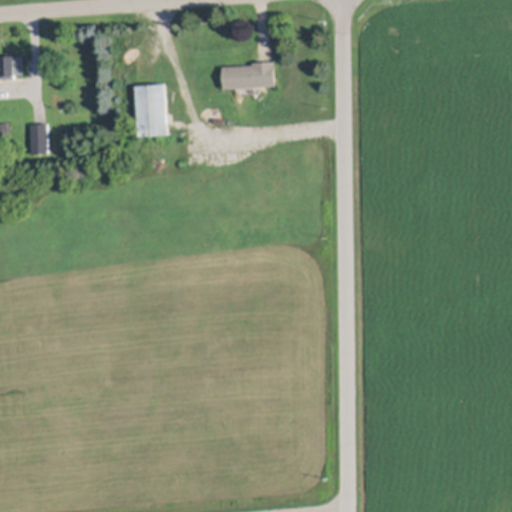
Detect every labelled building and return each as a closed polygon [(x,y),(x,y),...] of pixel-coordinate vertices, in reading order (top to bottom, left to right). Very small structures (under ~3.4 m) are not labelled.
[(0,56),(2,56),(25,55),(26,73),(17,73),(17,75),(17,77),(0,77),(0,56)] [(278,85),(226,88),(225,66),(255,64),(255,62),(277,61),(278,85)] [(171,132),(142,134),(138,84),(167,82),(171,132)] [(10,123),(10,137),(2,137),(2,123),(10,123)] [(51,152),(34,153),(33,123),(50,123),(51,152)]
